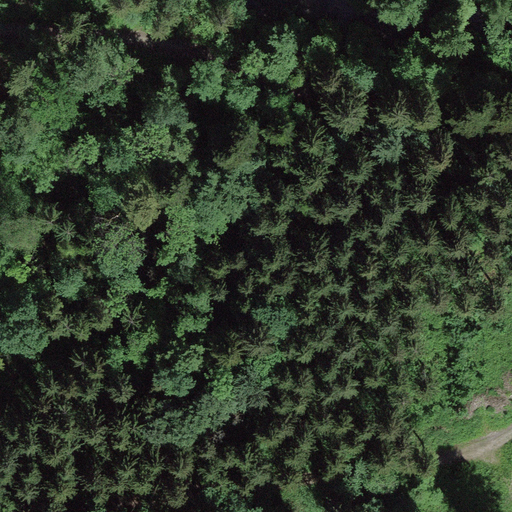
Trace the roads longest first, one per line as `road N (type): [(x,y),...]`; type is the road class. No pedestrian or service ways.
road 1 (track): [(0,32),(139,40),(321,97),(511,114)]
road 2 (track): [(80,511),(496,452)]
